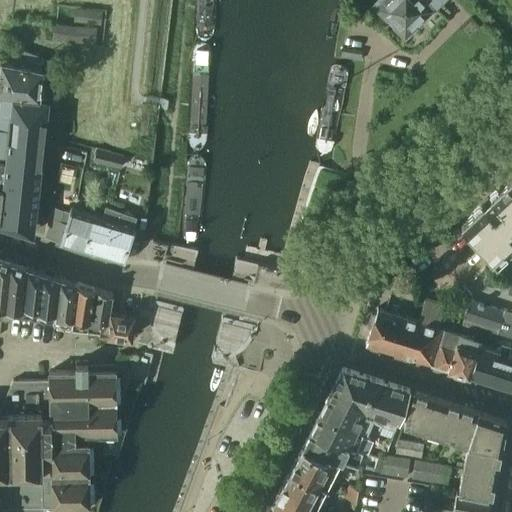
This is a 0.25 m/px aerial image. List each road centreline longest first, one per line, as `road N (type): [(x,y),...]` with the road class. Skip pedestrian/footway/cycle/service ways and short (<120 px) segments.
road 1 (residential): [(318,331),(281,309),(0,240)]
road 2 (residential): [(318,331),(338,287),(511,129)]
road 3 (residential): [(511,408),(350,352),(318,331)]
road 4 (residential): [(254,511),(308,416),(318,331)]
